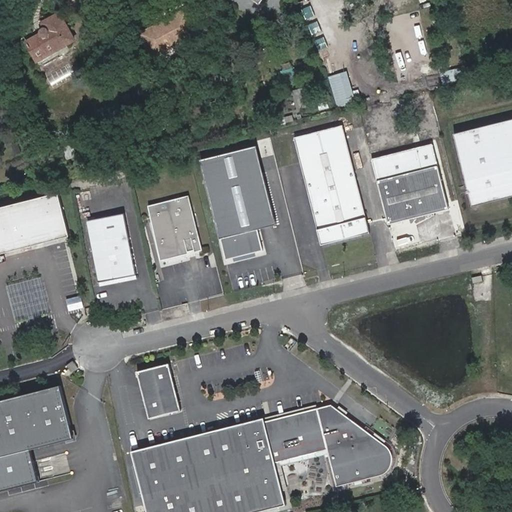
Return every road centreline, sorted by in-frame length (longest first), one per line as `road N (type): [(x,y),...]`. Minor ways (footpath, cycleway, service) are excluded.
road 1 (unclassified): [(293,305),(511,250)]
road 2 (unclassified): [(99,345),(124,346),(293,305)]
road 3 (unclassified): [(293,305),(323,339),(441,432)]
